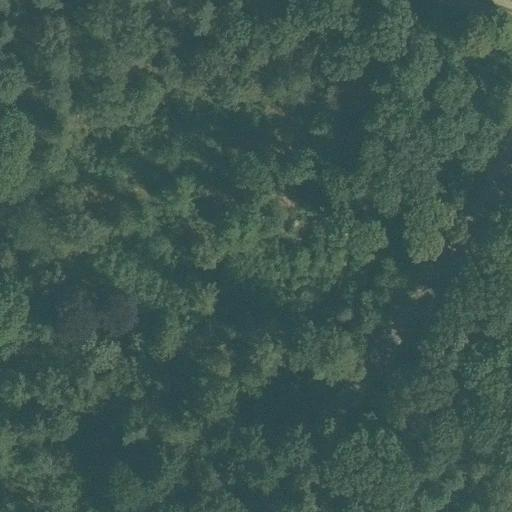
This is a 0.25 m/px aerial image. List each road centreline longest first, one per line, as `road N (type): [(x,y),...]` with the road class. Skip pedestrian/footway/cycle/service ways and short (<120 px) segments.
road 1 (secondary): [(260,511),(442,276),(511,159)]
road 2 (track): [(0,350),(292,348)]
